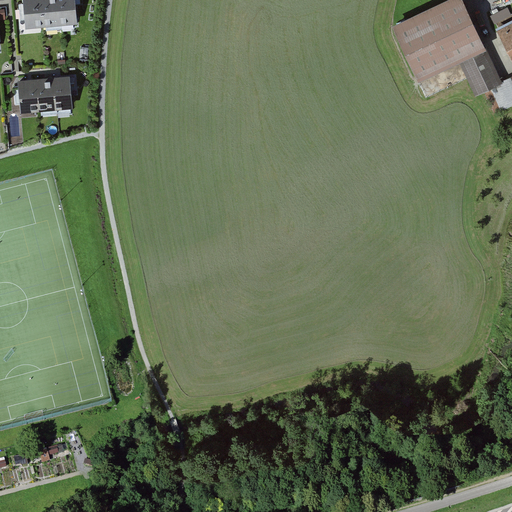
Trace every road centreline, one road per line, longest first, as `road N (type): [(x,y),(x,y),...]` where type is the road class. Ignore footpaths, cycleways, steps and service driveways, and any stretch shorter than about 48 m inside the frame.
road 1 (track): [(102,133),(113,234),(142,351),(179,439),(186,511)]
road 2 (unknown): [(511,473),(381,511)]
